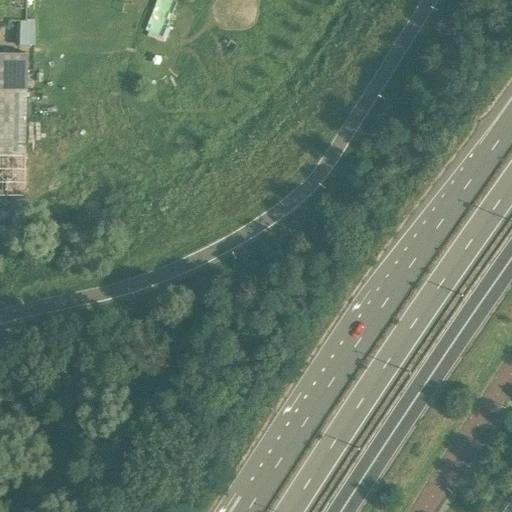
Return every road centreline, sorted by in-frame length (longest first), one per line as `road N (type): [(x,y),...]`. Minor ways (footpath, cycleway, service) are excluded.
road 1 (primary): [(511,119),(344,343),(233,511)]
road 2 (primary): [(291,511),(511,183)]
